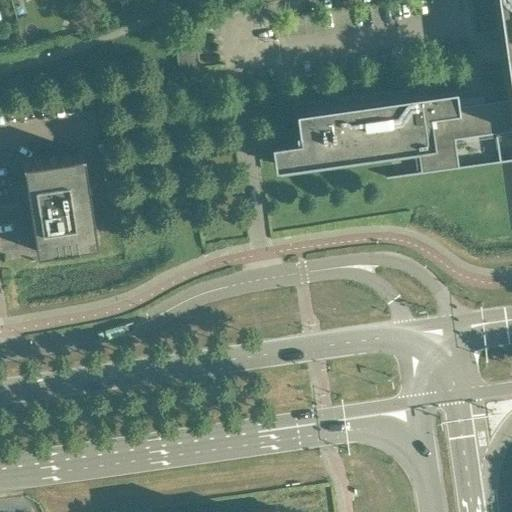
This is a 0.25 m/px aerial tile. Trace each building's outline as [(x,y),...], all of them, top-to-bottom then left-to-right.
[(124,0),(121,1),(119,7),(121,10),(129,7),(125,0),(124,0)] [(511,0),(496,0),(503,43),(510,42),(511,56),(511,62),(506,64),(511,98),(484,101),(488,132),(511,128),(511,0)] [(453,137),(488,132),(484,101),(457,105),(454,84),(294,106),(298,136),(270,140),(273,163),(416,143),(420,172),(457,166),(453,137)] [(82,152),(22,162),(35,251),(96,241),(82,152)] [(283,511),(282,499),(190,511),(283,511)]
